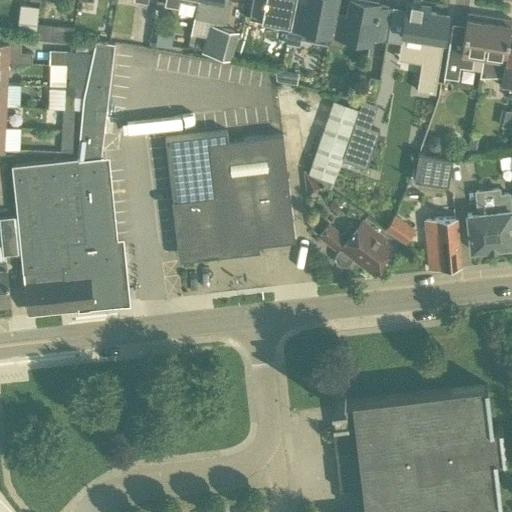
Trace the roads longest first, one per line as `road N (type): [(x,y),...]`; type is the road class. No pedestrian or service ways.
road 1 (unclassified): [(90,511),(136,480),(254,461),(272,437),(255,316)]
road 2 (unclassified): [(255,316),(511,287)]
road 3 (unclassified): [(0,343),(255,316)]
